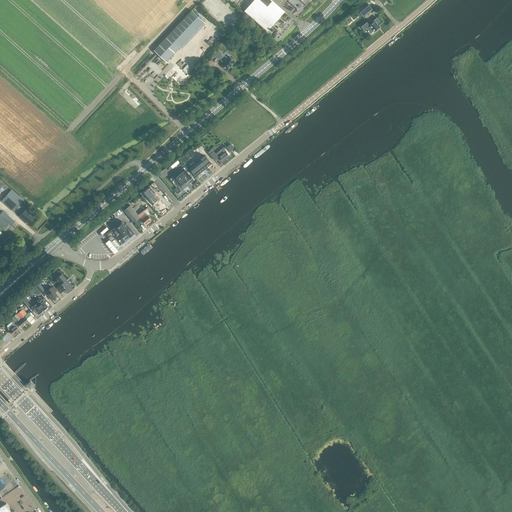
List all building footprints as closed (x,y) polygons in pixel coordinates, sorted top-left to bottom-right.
[(284,12),(271,0),(254,0),(245,11),(268,31),(284,12)] [(363,15),(372,8),(366,2),(358,9),(363,15)] [(375,32),(380,27),(379,25),(384,21),(381,17),(372,24),(369,20),(363,25),(371,34),(374,31),(375,32)] [(154,50),(155,51),(166,62),(184,44),(171,32),(155,50),(154,50)] [(228,70),(235,62),(230,57),(228,59),(226,57),(226,56),(225,56),(223,55),(223,54),(219,50),(214,55),(219,60),(220,58),(222,60),(224,63),(222,65),(222,66),(223,66),(223,67),(224,68),(226,68),(227,70),(228,70)] [(186,72),(191,67),(188,63),(183,69),(186,72)] [(182,158),(186,162),(196,151),(192,148),(182,158)] [(223,161),(230,156),(224,149),(217,154),(223,161)] [(205,155),(189,168),(196,176),(212,164),(205,155)] [(173,176),(170,179),(177,188),(180,185),(181,187),(192,178),(185,169),(174,178),(173,176)] [(153,204),(160,199),(151,187),(144,193),(153,204)] [(24,200),(16,193),(11,189),(1,201),(14,212),(24,200)] [(124,210),(134,223),(140,217),(131,205),(124,210)] [(146,224),(152,219),(148,215),(148,216),(145,213),(149,210),(147,207),(139,214),(141,216),(141,217),(143,220),(142,220),(146,224)] [(25,210),(20,216),(29,224),(34,218),(25,210)] [(11,226),(15,221),(3,211),(0,213),(0,223),(6,229),(9,225),(11,226)] [(122,221),(117,226),(107,234),(110,237),(109,237),(112,241),(117,247),(120,245),(122,243),(133,234),(135,233),(127,223),(125,224),(123,221),(122,221)] [(57,278),(57,279),(54,282),(58,286),(56,288),(60,293),(65,289),(66,291),(72,286),(62,274),(57,278)] [(38,283),(35,286),(40,293),(44,290),(38,283)] [(57,291),(53,286),(51,288),(50,288),(45,292),(51,300),(57,296),(55,293),(57,291)] [(31,303),(25,297),(22,299),(27,306),(31,303)] [(43,311),(47,307),(39,297),(35,301),(43,311)] [(38,314),(43,311),(35,301),(30,305),(38,314)] [(20,319),(18,321),(17,319),(14,321),(16,323),(21,329),(29,322),(28,320),(32,317),(30,314),(28,315),(24,310),(17,315),(20,319)] [(14,335),(16,333),(19,330),(15,326),(10,330),(14,335)] [(31,379),(27,383),(26,384),(30,388),(35,384),(31,379)] [(7,503),(0,507),(0,511),(15,511),(15,510),(13,511),(7,503)]
